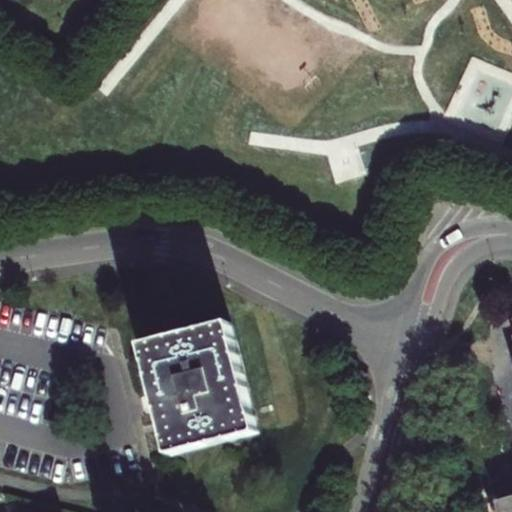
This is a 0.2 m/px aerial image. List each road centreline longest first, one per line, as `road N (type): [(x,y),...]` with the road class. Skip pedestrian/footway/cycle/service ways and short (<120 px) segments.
road 1 (residential): [(414,351),(197,245),(134,242),(0,260)]
road 2 (residential): [(414,351),(370,511)]
